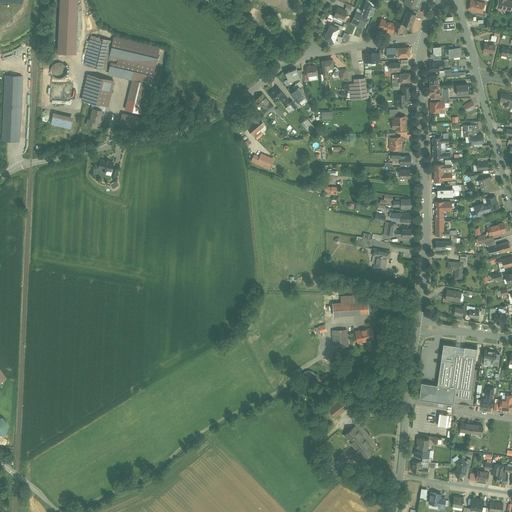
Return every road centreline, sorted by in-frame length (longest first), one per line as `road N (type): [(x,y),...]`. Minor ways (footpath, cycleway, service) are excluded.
road 1 (unclassified): [(282,65),(218,114),(24,163),(0,179)]
road 2 (tertiary): [(423,36),(426,219),(416,325)]
road 3 (tertiary): [(416,325),(400,476)]
road 4 (unclassified): [(511,209),(477,74)]
